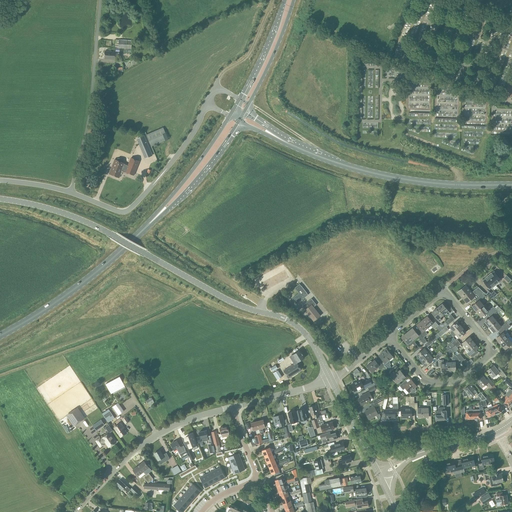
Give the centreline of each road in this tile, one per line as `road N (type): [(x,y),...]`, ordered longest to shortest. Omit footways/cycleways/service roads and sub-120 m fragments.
road 1 (tertiary): [(259,311),(91,224),(0,198)]
road 2 (residential): [(442,289),(488,344),(486,357),(459,379),(426,381),(388,336)]
road 3 (primary): [(0,335),(85,280),(158,215)]
road 4 (unclassified): [(71,192),(101,0)]
road 5 (residential): [(73,511),(155,436),(232,407)]
road 6 (unclassified): [(205,104),(195,129),(128,210),(71,192)]
road 7 (secondary): [(348,166),(429,183),(511,185)]
road 8 (primary): [(158,215),(238,121)]
road 9 (primary): [(229,116),(158,215)]
